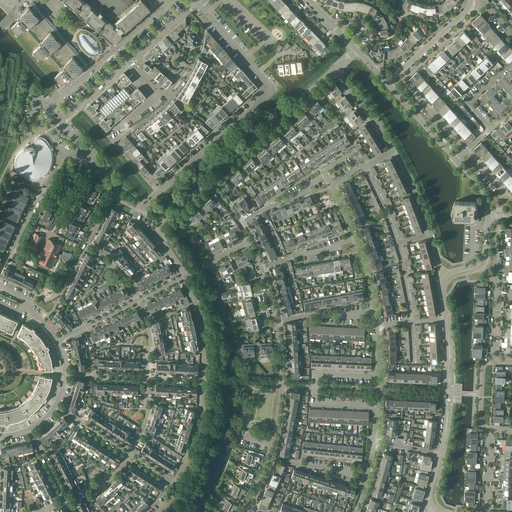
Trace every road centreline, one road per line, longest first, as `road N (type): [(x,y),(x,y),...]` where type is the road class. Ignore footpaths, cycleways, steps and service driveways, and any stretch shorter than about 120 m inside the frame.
road 1 (residential): [(139,210),(270,90),(196,2)]
road 2 (residential): [(161,226),(333,70)]
road 3 (residential): [(174,482),(200,425),(206,349),(184,276)]
road 4 (residential): [(378,376),(318,374),(314,386),(317,403),(377,407)]
road 5 (residential): [(376,324),(357,243),(331,184)]
road 6 (residential): [(443,279),(416,195),(390,151)]
road 7 (tertiary): [(441,455),(450,379),(446,319)]
road 8 (residential): [(280,360),(249,241)]
road 9 (residential): [(6,256),(65,151)]
